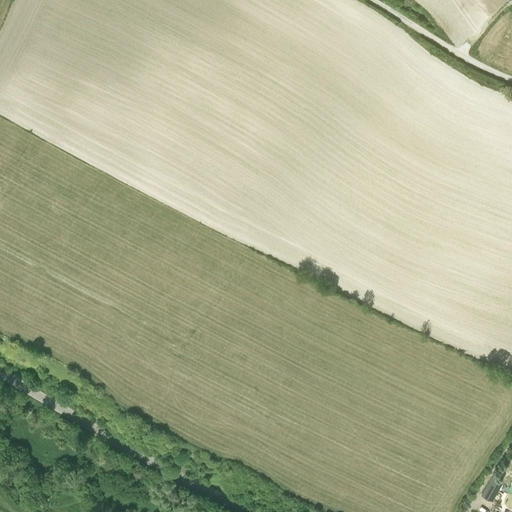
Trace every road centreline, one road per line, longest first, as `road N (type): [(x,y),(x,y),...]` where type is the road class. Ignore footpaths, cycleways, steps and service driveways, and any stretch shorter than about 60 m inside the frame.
road 1 (unclassified): [(261,511),(160,467),(0,372)]
road 2 (unclassified): [(511,64),(393,0)]
